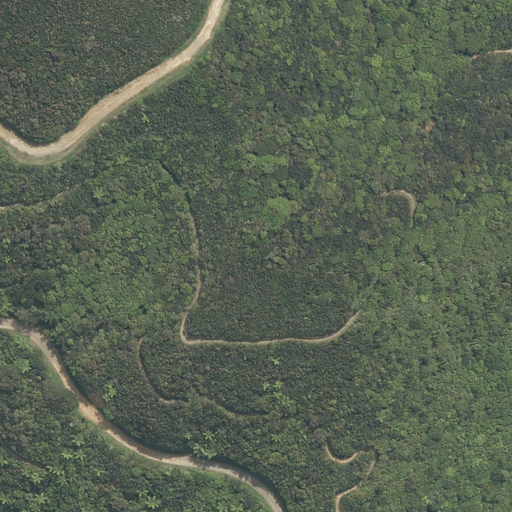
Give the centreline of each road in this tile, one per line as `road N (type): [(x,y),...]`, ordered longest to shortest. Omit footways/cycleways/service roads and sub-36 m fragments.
road 1 (track): [(0,324),(38,338),(88,408),(122,438),(164,459),(221,467),(252,483),(277,511)]
road 2 (track): [(0,129),(35,151),(55,149),(183,57),(209,27),(218,0)]
